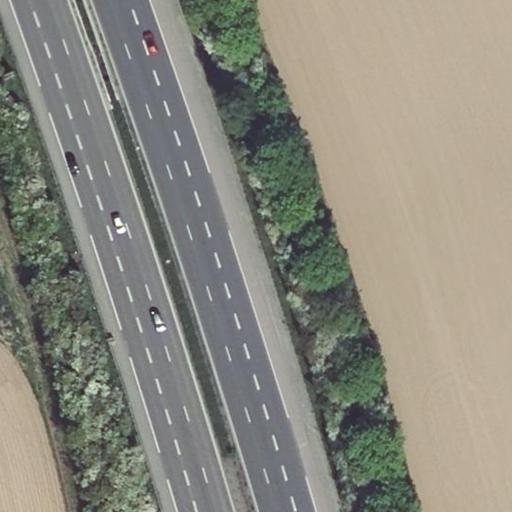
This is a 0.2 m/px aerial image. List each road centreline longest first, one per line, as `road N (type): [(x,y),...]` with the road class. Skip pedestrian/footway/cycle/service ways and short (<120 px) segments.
road 1 (motorway): [(290,511),(121,0)]
road 2 (motorway): [(37,0),(148,318),(204,511)]
